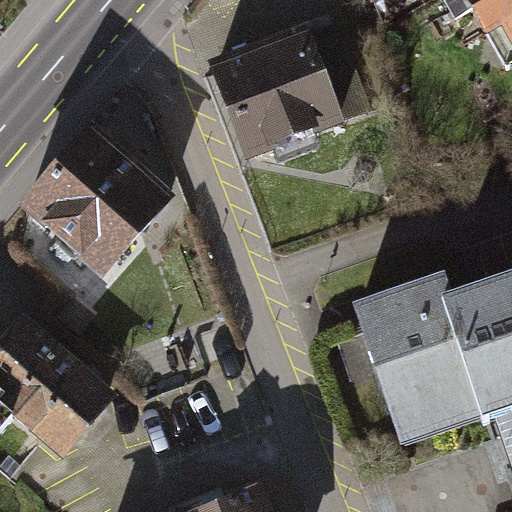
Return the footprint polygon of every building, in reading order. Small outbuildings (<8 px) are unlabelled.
[(511,0),(455,0),(481,45),(496,36),(511,63),(511,0)] [(302,33),(201,70),(238,170),(339,133),(302,33)] [(102,131),(27,213),(107,284),(181,202),(102,131)] [(511,283),(452,304),(444,283),(358,313),(400,435),(477,408),(484,426),(491,424),(490,422),(496,420),(511,414),(511,283)] [(121,400),(24,321),(0,349),(0,408),(17,422),(68,464),(121,400)] [(0,441),(17,422),(0,408),(0,441)] [(511,414),(496,420),(511,466),(511,414)] [(273,511),(263,487),(201,511),(273,511)]
